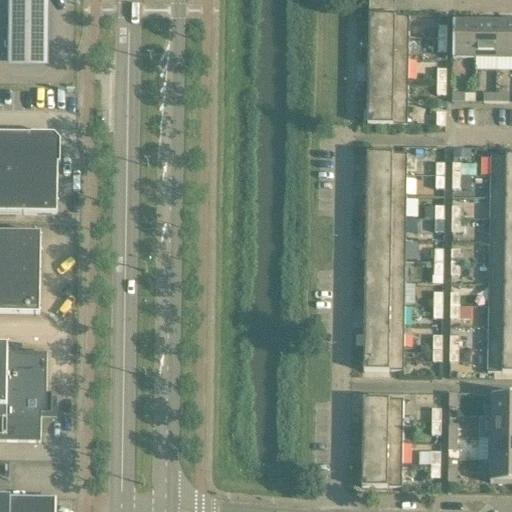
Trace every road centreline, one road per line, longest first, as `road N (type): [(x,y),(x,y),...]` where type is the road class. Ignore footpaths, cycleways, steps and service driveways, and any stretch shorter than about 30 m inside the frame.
road 1 (tertiary): [(130,0),(119,511)]
road 2 (tertiary): [(167,511),(177,0)]
road 3 (residential): [(338,511),(349,138)]
